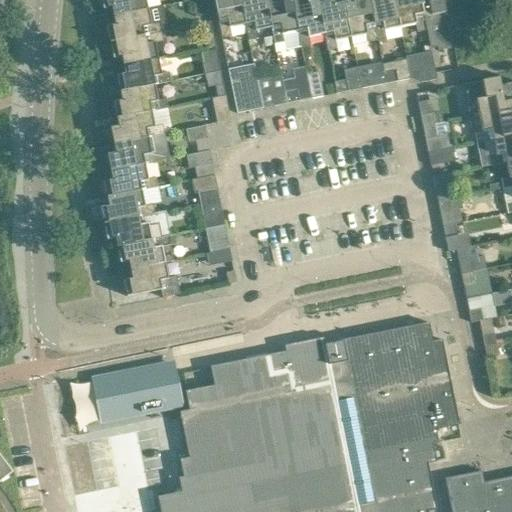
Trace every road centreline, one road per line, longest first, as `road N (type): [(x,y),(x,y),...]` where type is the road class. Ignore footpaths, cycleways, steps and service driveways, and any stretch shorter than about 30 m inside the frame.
road 1 (residential): [(51,325),(39,223),(50,0)]
road 2 (residential): [(51,325),(81,336),(103,332),(237,305),(250,287)]
